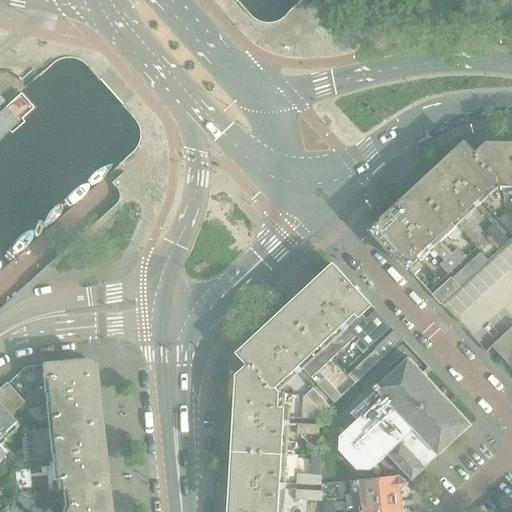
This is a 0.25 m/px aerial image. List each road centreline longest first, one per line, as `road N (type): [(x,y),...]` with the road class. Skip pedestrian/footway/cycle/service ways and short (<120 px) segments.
road 1 (residential): [(317,208),(511,419)]
road 2 (tertiary): [(511,63),(454,62),(283,91),(245,82)]
road 3 (tertiary): [(317,208),(416,121),(511,100)]
road 4 (tertiary): [(190,106),(193,178),(159,320)]
road 5 (tertiary): [(193,326),(317,208)]
road 6 (tertiary): [(190,106),(232,149),(317,208)]
road 7 (residential): [(0,340),(60,320),(159,320)]
road 8 (tertiary): [(159,320),(163,437),(176,473)]
road 9 (tertiary): [(176,473),(184,439),(183,351),(193,326)]
road 10 (tertiary): [(317,208),(270,107),(245,82)]
